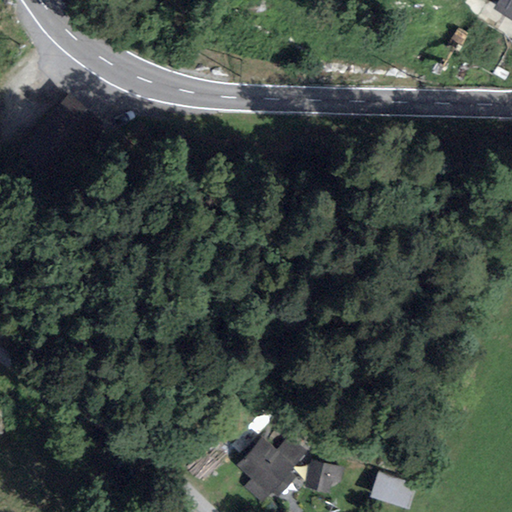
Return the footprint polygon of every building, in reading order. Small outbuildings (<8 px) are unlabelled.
[(511,0),(492,0),(511,11),(511,0)] [(101,121),(68,92),(23,141),(56,171),(101,121)] [(261,437),(236,461),(269,494),(293,469),(261,437)] [(312,456),(306,485),(328,489),(334,461),(312,456)] [(377,470),(370,493),(409,504),(415,480),(377,470)]
